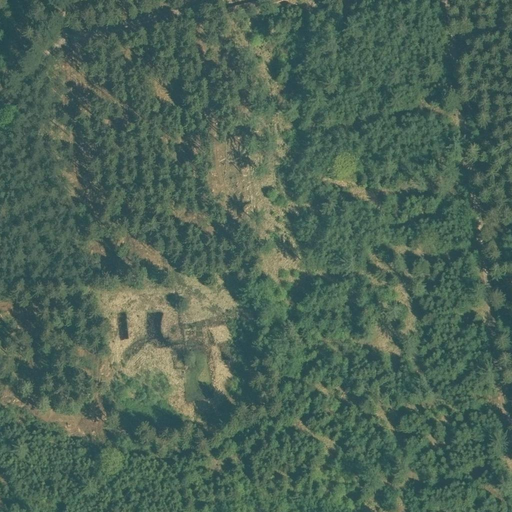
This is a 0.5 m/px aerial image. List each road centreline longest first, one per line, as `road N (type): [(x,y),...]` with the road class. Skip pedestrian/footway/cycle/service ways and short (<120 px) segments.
road 1 (track): [(446,0),(511,426)]
road 2 (track): [(239,0),(47,50),(0,120)]
